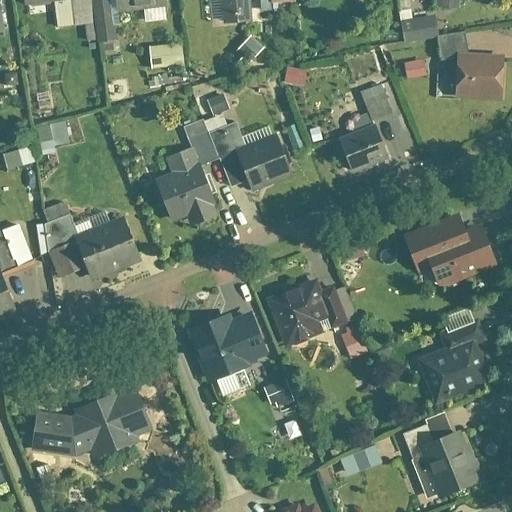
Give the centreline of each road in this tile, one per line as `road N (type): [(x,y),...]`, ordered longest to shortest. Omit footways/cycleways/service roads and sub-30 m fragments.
road 1 (residential): [(0,349),(511,146)]
road 2 (unknown): [(170,278),(247,483)]
